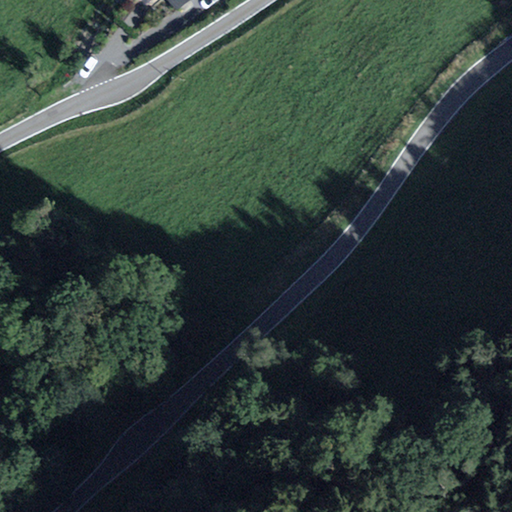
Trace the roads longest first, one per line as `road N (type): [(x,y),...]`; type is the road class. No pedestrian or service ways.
road 1 (unclassified): [(511,48),(445,111),(315,277),(62,511)]
road 2 (unclassified): [(0,142),(162,65),(263,0)]
